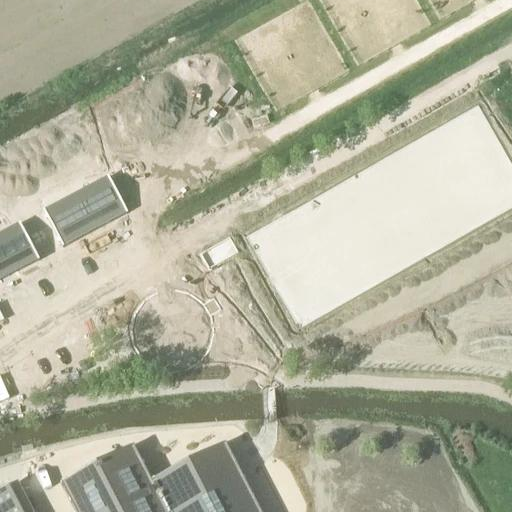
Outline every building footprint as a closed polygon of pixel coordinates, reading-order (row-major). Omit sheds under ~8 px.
[(112,179),(46,213),(64,250),(131,215),(112,179)] [(22,226),(0,236),(0,282),(40,262),(22,226)] [(255,264),(208,287),(217,306),(264,283),(255,264)] [(114,349),(70,368),(78,386),(122,367),(114,349)] [(260,511),(226,445),(152,483),(167,511),(260,511)] [(134,447),(61,484),(75,511),(167,511),(152,483),(134,447)]
